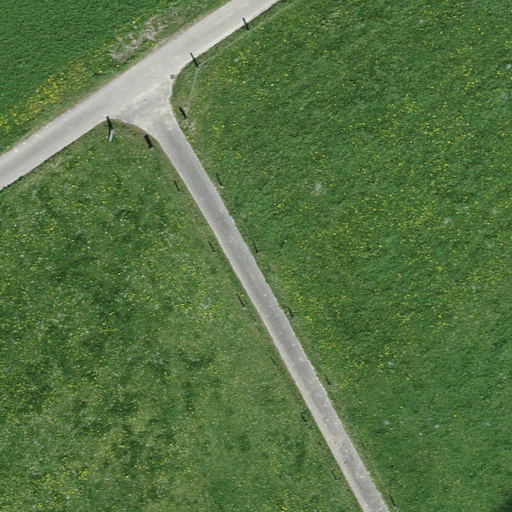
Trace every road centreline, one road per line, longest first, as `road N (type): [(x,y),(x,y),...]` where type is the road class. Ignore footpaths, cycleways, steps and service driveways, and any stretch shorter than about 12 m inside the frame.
road 1 (track): [(371,511),(148,78)]
road 2 (track): [(148,78),(0,177)]
road 3 (track): [(148,78),(265,0)]
